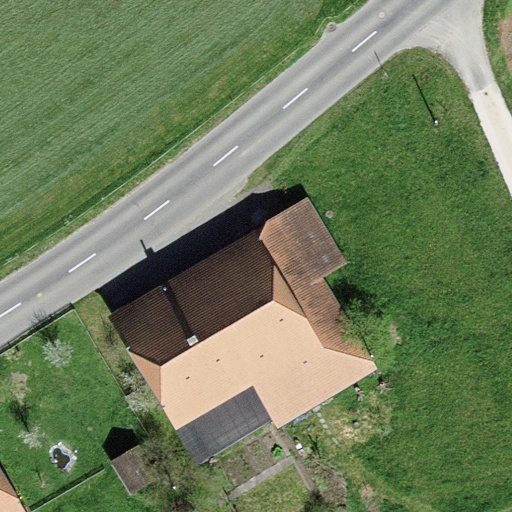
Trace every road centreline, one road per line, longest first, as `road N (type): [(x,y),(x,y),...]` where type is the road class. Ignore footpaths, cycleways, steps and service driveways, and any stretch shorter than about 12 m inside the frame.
road 1 (tertiary): [(0,315),(177,194),(413,0)]
road 2 (track): [(440,0),(511,154)]
